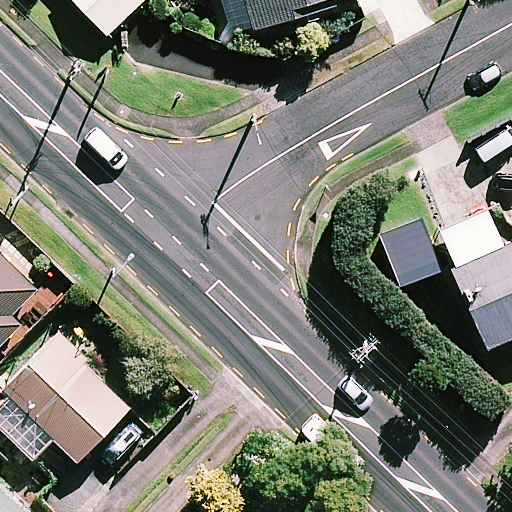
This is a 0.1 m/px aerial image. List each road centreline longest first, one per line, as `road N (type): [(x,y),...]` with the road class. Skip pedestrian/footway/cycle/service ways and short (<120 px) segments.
road 1 (residential): [(511,28),(286,152),(216,200),(173,249)]
road 2 (secondary): [(446,511),(173,249)]
road 3 (secondary): [(173,249),(0,84)]
